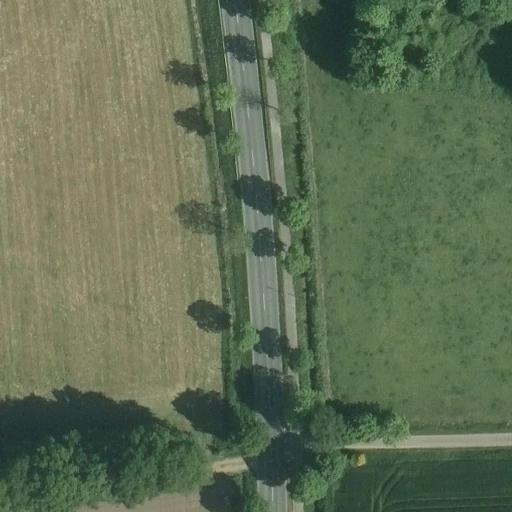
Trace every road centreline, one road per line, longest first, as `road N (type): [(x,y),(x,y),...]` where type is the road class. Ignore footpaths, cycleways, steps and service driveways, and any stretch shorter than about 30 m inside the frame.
road 1 (secondary): [(272,511),(259,236),(234,0)]
road 2 (track): [(0,497),(271,464)]
